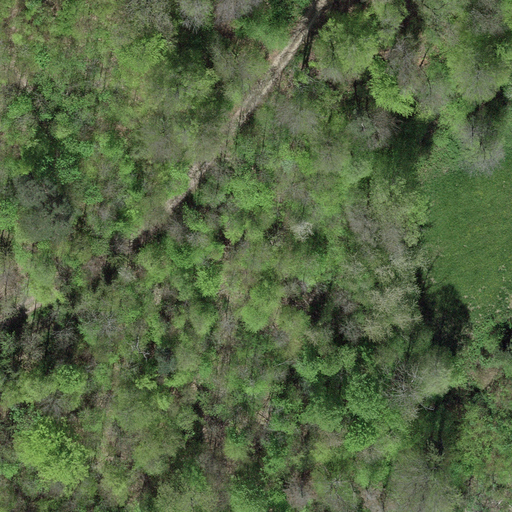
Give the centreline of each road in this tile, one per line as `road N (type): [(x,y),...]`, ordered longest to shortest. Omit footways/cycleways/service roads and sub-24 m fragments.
road 1 (track): [(0,321),(55,295),(150,229),(321,0)]
road 2 (track): [(179,0),(192,20),(290,51)]
